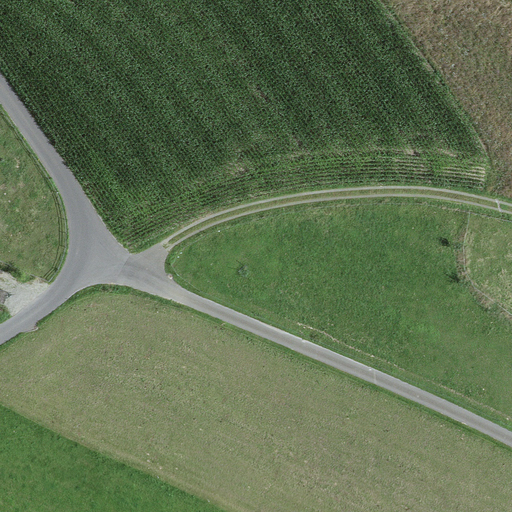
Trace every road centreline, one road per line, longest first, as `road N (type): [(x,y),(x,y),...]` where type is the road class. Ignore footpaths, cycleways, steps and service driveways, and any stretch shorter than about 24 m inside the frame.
road 1 (track): [(140,273),(511,441)]
road 2 (track): [(140,273),(209,221),(260,206),(434,194),(511,210)]
road 3 (unclassified): [(0,85),(57,167),(81,241),(67,281),(0,335)]
